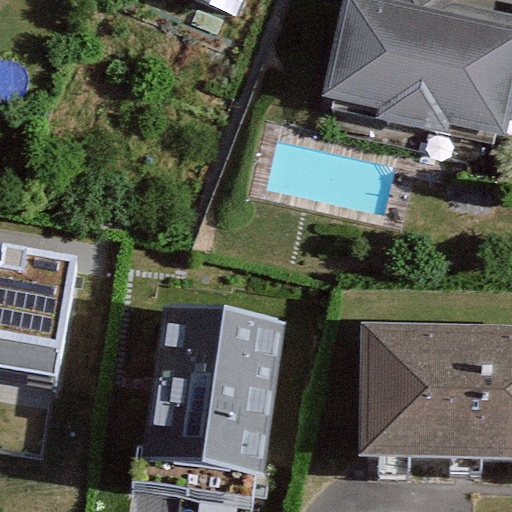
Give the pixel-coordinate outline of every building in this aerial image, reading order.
[(248,0),(174,0),(238,26),(248,0)] [(511,127),(511,126),(511,35),(346,0),(323,107),(380,119),(378,129),(449,144),(451,134),(507,146),(511,127)] [(78,281),(0,268),(0,395),(58,405),(78,281)] [(285,339),(164,324),(144,484),(265,499),(285,339)] [(511,344),(360,345),(360,478),(511,477),(511,344)]
